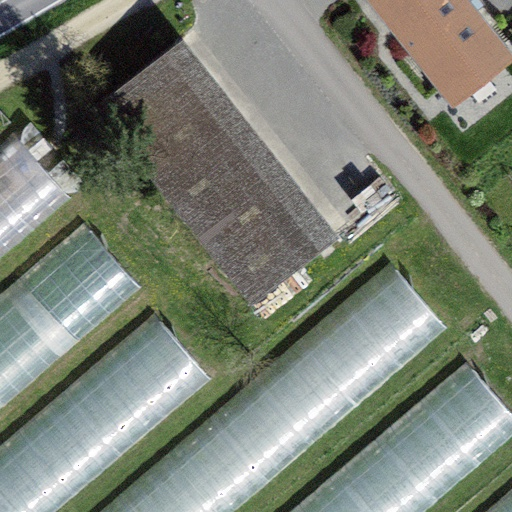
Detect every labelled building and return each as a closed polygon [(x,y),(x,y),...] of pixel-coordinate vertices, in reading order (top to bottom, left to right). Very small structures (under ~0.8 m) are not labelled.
[(376,0),(453,96),(508,53),(465,0),(376,0)] [(251,300),(331,238),(174,40),(95,103),(251,300)] [(0,148),(0,260),(80,195),(25,129),(0,148)] [(0,407),(149,281),(92,214),(0,292),(0,407)] [(401,256),(91,511),(230,511),(458,324),(401,256)] [(0,441),(0,511),(53,511),(221,373),(164,305),(0,441)] [(431,511),(511,448),(511,398),(482,360),(290,511),(431,511)] [(511,511),(511,494),(490,511),(511,511)]
